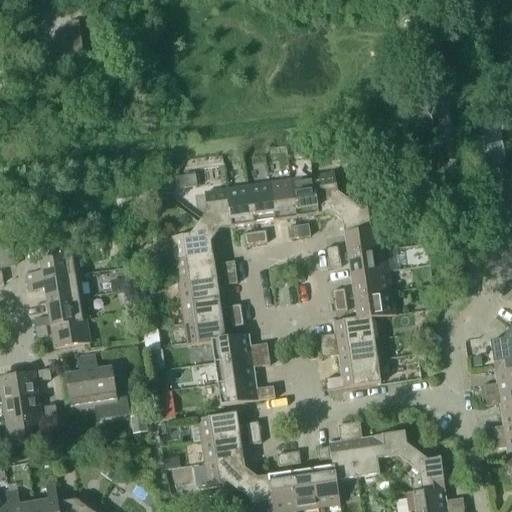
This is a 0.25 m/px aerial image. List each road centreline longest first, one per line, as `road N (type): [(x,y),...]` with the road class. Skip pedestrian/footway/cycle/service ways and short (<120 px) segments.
road 1 (residential): [(459,396),(321,415),(305,400),(293,317)]
road 2 (residential): [(459,396),(450,337),(511,270)]
